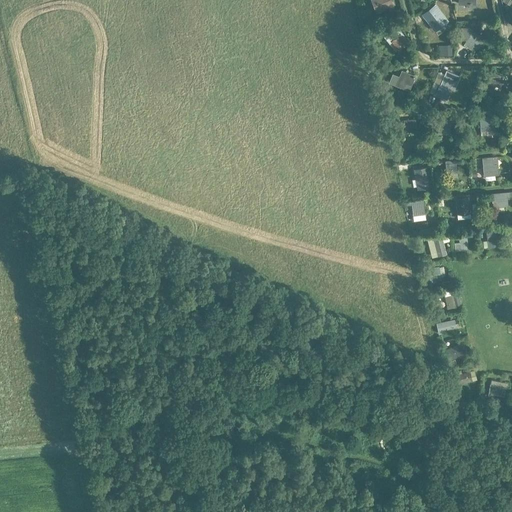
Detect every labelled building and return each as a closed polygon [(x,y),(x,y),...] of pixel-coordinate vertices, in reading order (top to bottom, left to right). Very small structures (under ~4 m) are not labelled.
[(371,0),(377,13),(394,6),(391,0),(371,0)] [(425,7),(418,13),(422,17),(428,12),(425,7)] [(438,9),(426,19),(432,26),(438,22),(440,25),(446,20),(438,9)] [(409,42),(405,37),(396,26),(384,36),(389,43),(391,41),(399,50),(409,42)] [(474,46),(476,42),(480,45),(484,39),(472,31),(473,31),(467,28),(461,27),(461,40),(467,40),(464,45),(472,49),(474,46)] [(439,56),(452,55),(452,45),(439,46),(439,56)] [(415,75),(402,70),(399,76),(392,74),(389,83),(409,91),(415,75)] [(447,71),(440,85),(436,95),(447,99),(451,90),(449,89),(450,85),(452,81),(456,83),(459,77),(447,71)] [(491,72),(484,86),(493,90),(496,82),(501,84),(503,77),(491,72)] [(493,117),(480,118),(481,131),(494,131),(493,117)] [(404,126),(395,126),(396,136),(407,136),(407,132),(417,132),(416,119),(403,120),(404,126)] [(450,119),(437,119),(437,134),(451,134),(450,119)] [(470,146),(482,144),(480,134),(468,137),(470,146)] [(499,169),(497,157),(482,158),(483,171),(484,176),(499,175),(499,169)] [(446,167),(441,168),(442,173),(446,172),(447,174),(447,177),(458,176),(457,174),(456,163),(454,163),(454,160),(445,161),(446,167)] [(427,167),(414,170),(418,189),(431,187),(427,167)] [(511,191),(491,193),(493,207),(508,206),(507,197),(511,196),(511,191)] [(456,198),(457,214),(471,213),(469,196),(456,198)] [(405,201),(406,206),(412,205),(413,216),(414,221),(426,220),(425,214),(423,199),(405,201)] [(496,229),(490,230),(486,230),(487,236),(488,248),(498,247),(496,235),(496,229)] [(433,236),(438,256),(447,254),(444,243),(442,234),(433,236)] [(460,244),(455,244),(456,251),(468,250),(467,235),(459,236),(460,244)] [(439,266),(428,268),(430,284),(436,283),(436,279),(441,279),(439,266)] [(445,296),(448,308),(462,305),(457,287),(450,288),(451,290),(452,294),(445,296)] [(444,330),(446,329),(456,327),(454,319),(441,322),(436,323),(438,333),(445,332),(444,330)] [(448,349),(449,352),(452,359),(464,355),(460,345),(448,349)] [(470,371),(456,375),(458,384),(472,381),(470,371)] [(505,387),(491,384),(490,384),(489,394),(489,396),(494,397),(494,395),(504,396),(506,387),(505,387)]
